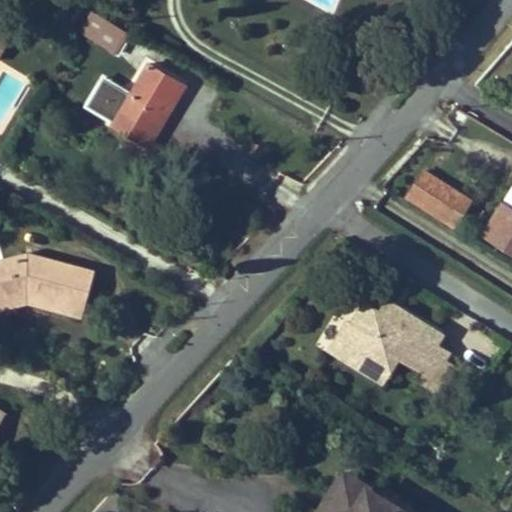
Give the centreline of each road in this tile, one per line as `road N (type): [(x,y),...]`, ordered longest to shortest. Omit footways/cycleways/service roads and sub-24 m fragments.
road 1 (tertiary): [(37,511),(332,193)]
road 2 (tertiary): [(332,193),(502,0)]
road 3 (residential): [(511,306),(332,193)]
